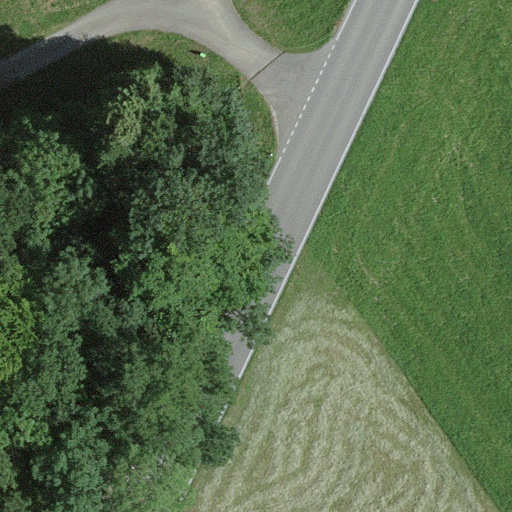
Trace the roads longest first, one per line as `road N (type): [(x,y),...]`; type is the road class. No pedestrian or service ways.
road 1 (tertiary): [(387,0),(144,511)]
road 2 (track): [(162,0),(0,76)]
